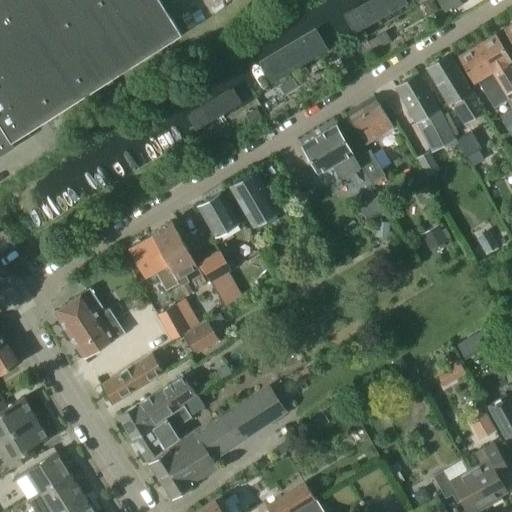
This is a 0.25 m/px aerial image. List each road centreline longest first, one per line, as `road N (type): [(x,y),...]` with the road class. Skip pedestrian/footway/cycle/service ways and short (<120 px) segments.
road 1 (residential): [(511,2),(9,300)]
road 2 (residential): [(141,511),(9,300)]
